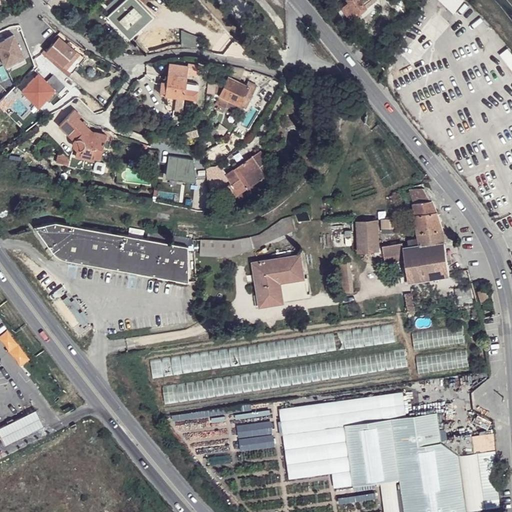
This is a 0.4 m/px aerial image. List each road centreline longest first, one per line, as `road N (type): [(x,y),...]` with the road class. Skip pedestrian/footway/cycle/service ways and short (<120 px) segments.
road 1 (primary): [(204,511),(0,252)]
road 2 (primary): [(0,274),(184,511)]
road 3 (tertiary): [(511,327),(486,236),(359,84)]
road 4 (unclassified): [(36,0),(89,45),(123,58),(171,52),(278,70)]
